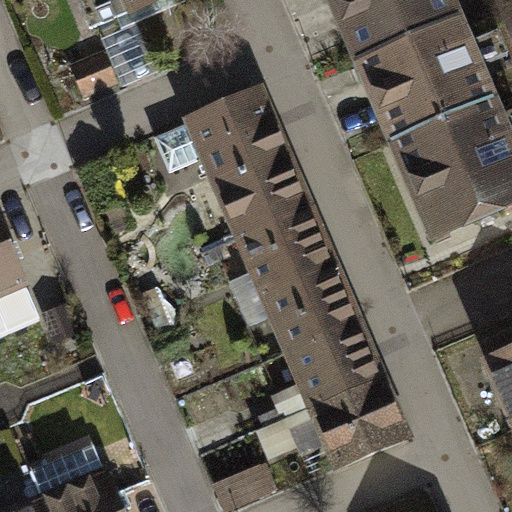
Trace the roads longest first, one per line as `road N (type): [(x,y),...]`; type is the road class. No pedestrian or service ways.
road 1 (residential): [(281,56),(454,462)]
road 2 (residential): [(48,157),(200,511)]
road 3 (residential): [(48,157),(281,56)]
road 4 (residential): [(335,511),(454,462)]
road 5 (residential): [(0,42),(48,157)]
